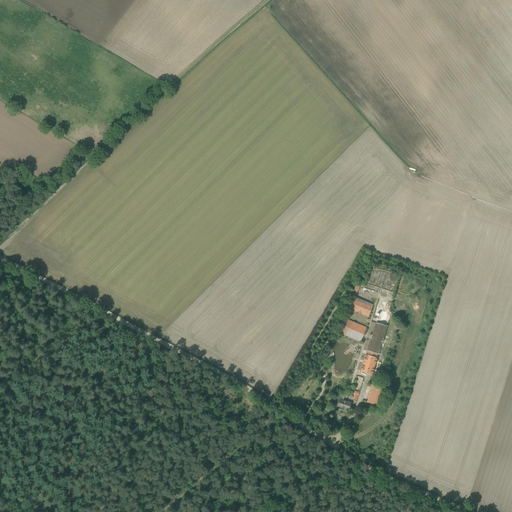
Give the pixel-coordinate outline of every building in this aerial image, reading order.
[(351,296),(346,308),(368,317),(373,305),(369,303),(368,306),(354,300),(355,298),(351,296)] [(338,333),(360,341),(366,327),(344,318),(338,333)] [(372,374),(387,326),(375,322),(360,371),(372,374)] [(358,349),(345,344),(344,347),(335,344),(330,359),(352,367),(358,349)] [(386,389),(372,385),(367,402),(380,406),(386,389)] [(337,406),(348,410),(350,403),(343,401),(344,395),(341,394),(341,396),(337,394),(335,402),(338,403),(337,406)]
